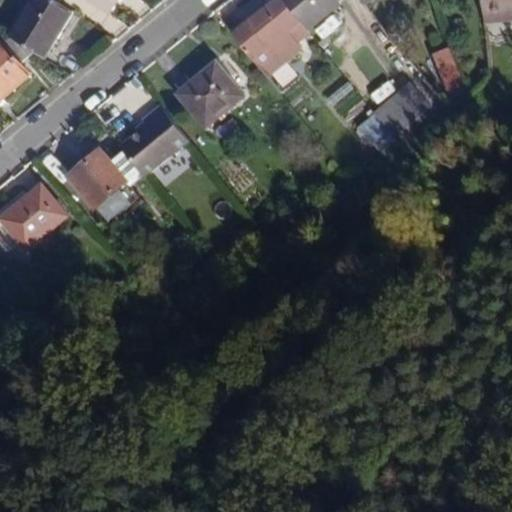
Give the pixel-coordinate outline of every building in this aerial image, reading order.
[(35,53),(46,60),(76,13),(57,0),(35,0),(12,38),(35,53)] [(88,0),(108,14),(117,0),(88,0)] [(289,31),(301,21),(283,0),(276,0),(233,37),(267,77),(303,48),(289,31)] [(283,0),(301,21),(308,29),(341,2),(339,0),(283,0)] [(511,14),(511,13),(511,0),(482,0),(484,22),(511,19),(511,14)] [(321,37),(339,26),(332,16),(315,28),(321,37)] [(0,100),(28,78),(19,66),(35,53),(12,38),(11,37),(0,45),(0,100)] [(453,90),(466,85),(451,48),(438,53),(453,90)] [(180,94),(207,127),(244,97),(216,64),(180,94)] [(388,80),(369,96),(377,106),(396,89),(388,80)] [(389,130),(395,138),(432,108),(413,85),(409,88),(417,98),(396,115),(388,105),(376,115),(389,130)] [(388,105),(396,115),(417,98),(409,88),(388,105)] [(120,146),(145,176),(190,140),(162,104),(142,120),(146,125),(120,146)] [(376,115),(361,128),(374,143),(389,130),(376,115)] [(95,209),(128,181),(103,151),(70,179),(95,209)] [(3,219),(29,249),(68,215),(42,185),(3,219)] [(140,296),(192,311),(195,297),(150,286),(140,296)]
